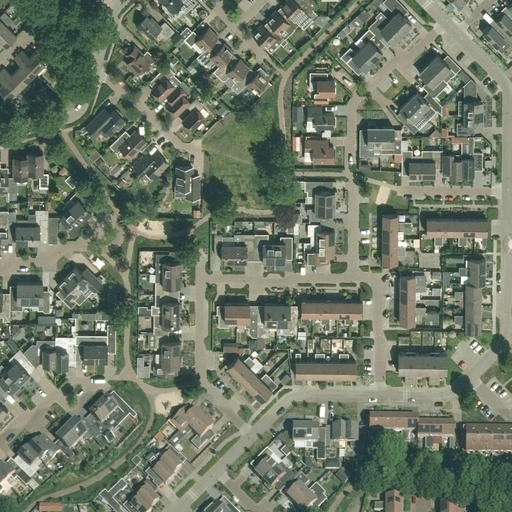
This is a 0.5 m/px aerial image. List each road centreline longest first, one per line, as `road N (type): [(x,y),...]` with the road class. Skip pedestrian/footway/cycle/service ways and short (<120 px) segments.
road 1 (residential): [(507,192),(506,88),(455,34)]
road 2 (residential): [(251,435),(201,383),(199,279)]
road 3 (residential): [(351,148),(354,103),(444,23)]
road 4 (residential): [(352,278),(199,279)]
road 5 (residential): [(469,379),(504,340),(507,245)]
road 6 (residential): [(251,435),(298,395),(379,396)]
road 7 (residential): [(379,396),(375,284),(352,278)]
road 8 (residential): [(195,147),(180,147),(137,104),(93,76)]
road 9 (residential): [(0,137),(77,113),(93,76)]
